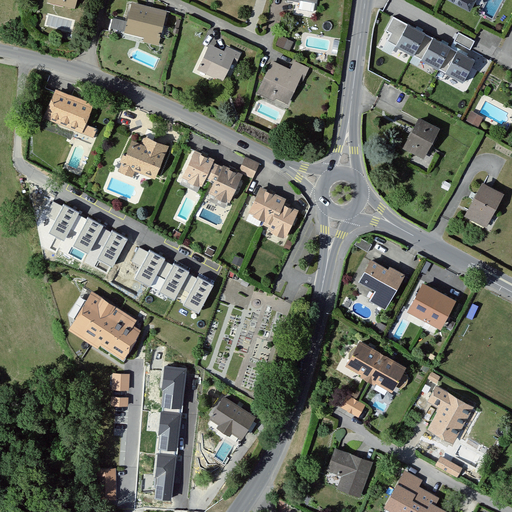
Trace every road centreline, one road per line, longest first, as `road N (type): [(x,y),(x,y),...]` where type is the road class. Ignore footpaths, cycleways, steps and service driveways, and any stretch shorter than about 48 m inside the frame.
road 1 (secondary): [(251,491),(295,395),(337,212)]
road 2 (tertiary): [(323,184),(82,72)]
road 3 (residential): [(342,421),(507,511)]
road 4 (secondary): [(344,172),(365,0)]
road 5 (residential): [(358,204),(511,285)]
